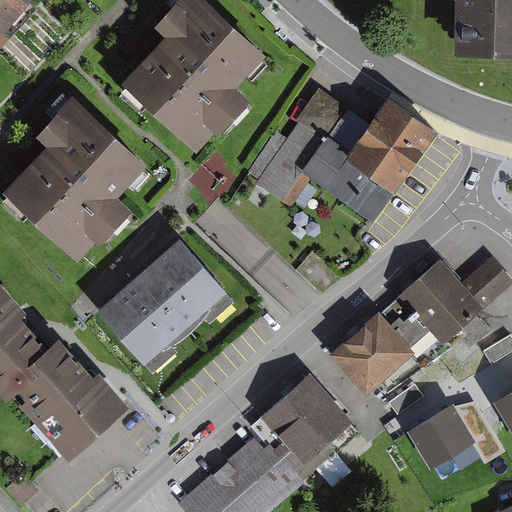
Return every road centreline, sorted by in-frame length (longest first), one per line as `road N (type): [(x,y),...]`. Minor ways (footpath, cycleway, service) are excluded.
road 1 (residential): [(114,511),(466,196)]
road 2 (tertiary): [(498,121),(414,85),(296,0)]
